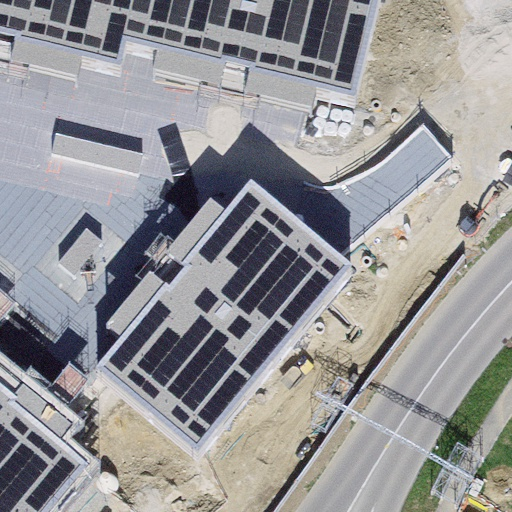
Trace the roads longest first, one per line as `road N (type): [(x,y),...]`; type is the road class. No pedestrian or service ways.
road 1 (trunk): [(475,313),(321,511)]
road 2 (motorway): [(368,511),(475,313)]
